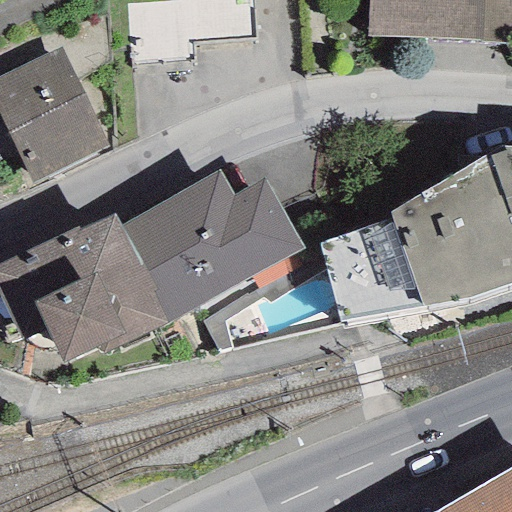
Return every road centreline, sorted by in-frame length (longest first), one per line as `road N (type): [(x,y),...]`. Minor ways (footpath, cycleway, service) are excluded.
road 1 (tertiary): [(0,250),(203,145),(324,101),(511,101)]
road 2 (secondary): [(262,511),(511,405)]
